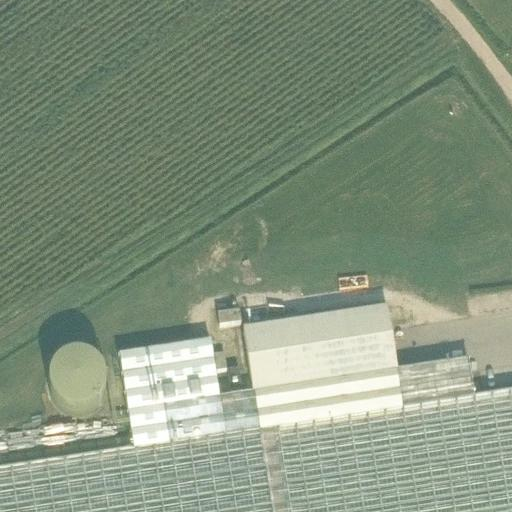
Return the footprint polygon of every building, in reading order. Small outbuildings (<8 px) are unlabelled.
[(243,335),(253,397),(397,375),(387,313),(243,335)] [(468,364),(397,375),(253,397),(219,402),(210,345),(119,359),(134,454),(0,474),(0,511),(511,511),(511,395),(474,401),(468,364)] [(217,374),(227,372),(224,356),(214,358),(217,374)] [(106,394),(106,390),(106,385),(105,380),(103,376),(100,372),(97,368),(93,366),(89,363),(85,362),(80,361),(75,361),(70,362),(66,363),(62,366),(58,368),(55,372),(52,376),(50,380),(49,385),(49,390),(49,394),(50,399),(52,403),(55,407),(58,411),(62,414),(66,416),(70,417),(75,418),(80,418),(85,417),(89,416),(93,414),(97,411),(100,407),(103,403),(105,399),(106,394)] [(242,395),(239,371),(227,373),(231,397),(242,395)]
